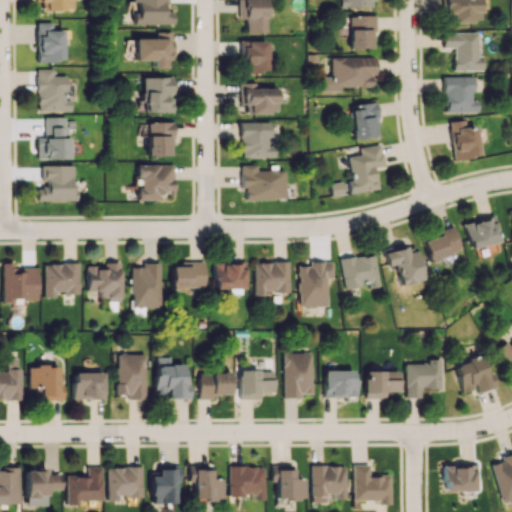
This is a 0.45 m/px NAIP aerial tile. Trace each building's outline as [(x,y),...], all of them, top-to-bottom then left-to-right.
[(72,10),(71,0),(36,0),(37,10),(72,10)] [(164,0),(130,0),(130,3),(133,3),(133,24),(171,23),(170,10),(165,10),(164,0)] [(244,33),(265,32),(263,0),(237,0),(237,19),(244,19),(244,33)] [(478,0),(441,0),(441,22),(478,22),(478,0)] [(375,16),(340,15),(340,37),(347,38),(346,48),(370,49),(370,30),(374,30),(375,16)] [(62,61),(61,22),(35,23),(35,61),(62,61)] [(132,39),(133,61),(149,60),(150,68),(169,67),(169,31),(154,32),(154,38),(132,39)] [(475,32),(440,33),(441,48),(451,48),(452,70),(481,70),(480,56),(476,56),(475,32)] [(265,41),(240,41),(240,72),(265,72),(265,41)] [(374,57),(329,57),(329,77),(316,77),(316,91),(339,91),(339,86),(370,86),(370,75),(374,75),(374,57)] [(65,75),(51,75),(52,69),(35,69),(35,111),(69,112),(69,100),(65,100),(65,75)] [(471,76),(442,77),(443,112),(476,111),(476,100),(471,100),(471,76)] [(171,96),(171,77),(140,77),(141,112),(170,112),(170,96),(171,96)] [(238,104),(245,105),(245,113),(275,113),(275,88),(255,88),(255,83),(238,83),(238,104)] [(373,137),(372,117),(375,117),(375,103),(349,104),(351,138),(373,137)] [(66,159),(66,117),(43,117),(43,138),(35,138),(35,159),(66,159)] [(474,125),(463,126),(463,120),(447,121),(451,159),(477,157),(474,125)] [(169,156),(169,121),(145,122),(145,156),(169,156)] [(268,122),(238,122),(239,157),(273,157),(272,146),(268,146),(268,122)] [(375,190),(373,168),(382,167),(379,145),(358,147),(359,155),(346,156),(349,181),(346,181),(347,193),(375,190)] [(171,164),(134,165),(135,177),(139,177),(139,186),(135,187),(135,200),(156,199),(156,192),(172,192),(171,164)] [(255,164),(239,165),(239,190),(243,189),(243,200),(284,199),(283,170),(255,171),(255,164)] [(72,165),(40,165),(40,188),(34,188),(35,201),(73,200),(72,165)] [(329,195),(341,194),(340,182),(328,183),(329,195)] [(498,243),(493,216),(462,222),(467,248),(498,243)] [(460,251),(452,226),(419,237),(427,262),(460,251)] [(380,248),(384,266),(393,264),(397,285),(421,280),(415,250),(406,252),(404,243),(380,248)] [(378,286),(373,253),(337,259),(342,288),(367,284),(367,288),(378,286)] [(169,287),(202,288),(203,261),(180,261),(180,267),(170,266),(169,287)] [(0,274),(0,302),(12,303),(12,299),(35,299),(35,269),(14,269),(14,263),(0,262),(0,274)] [(159,263),(141,262),(141,267),(130,267),(129,306),(158,307),(159,263)] [(252,262),(252,296),(263,296),(263,292),(287,291),(287,262),(252,262)] [(325,306),(324,278),(330,278),(330,262),(307,262),(307,266),(296,266),(296,306),(325,306)] [(42,297),(53,297),(53,293),(78,292),(77,263),(42,263),(42,297)] [(212,263),(212,289),(243,289),(243,263),(212,263)] [(118,264),(84,264),(85,291),(98,290),(98,300),(119,300),(118,264)] [(495,349),(511,367),(511,339),(507,344),(504,341),(495,349)] [(281,353),(282,398),(299,397),(299,394),(310,393),(310,353),(281,353)] [(143,399),(142,354),(114,354),(114,395),(126,395),(126,399),(143,399)] [(153,397),(188,397),(188,382),(181,382),(182,364),(169,364),(169,357),(153,357),(153,397)] [(474,392),(495,387),(491,371),(484,373),(479,357),(452,364),(459,392),(474,389),(474,392)] [(0,399),(20,399),(19,368),(16,368),(15,358),(5,358),(5,371),(0,370),(0,399)] [(403,398),(419,398),(419,388),(440,388),(439,359),(427,359),(427,363),(403,364),(403,398)] [(27,366),(27,386),(37,386),(37,399),(61,399),(61,383),(57,383),(56,365),(27,366)] [(237,399),(258,399),(258,392),(272,392),(271,370),(237,371),(237,399)] [(322,397),(353,397),(353,371),(322,370),(322,397)] [(363,398),(384,398),(384,392),(397,391),(397,370),(363,371),(363,398)] [(102,372),(71,372),(71,399),(102,399),(102,372)] [(228,395),(229,373),(196,372),(195,399),(210,399),(210,394),(228,395)] [(499,503),(511,499),(511,452),(499,456),(500,461),(489,464),(499,503)] [(220,499),(220,479),(208,479),(208,465),(186,466),(186,481),(191,481),(191,500),(220,499)] [(303,478),(291,478),(291,465),(268,465),(268,481),(273,481),(273,498),(302,499),(303,478)] [(343,466),(308,465),(307,502),(322,502),(322,499),(342,499),(343,466)] [(350,500),(375,500),(375,504),(387,504),(387,475),(366,476),(366,465),(349,465),(350,500)] [(443,491),(473,490),(473,465),(442,465),(443,491)] [(16,466),(0,466),(0,503),(17,503),(16,466)] [(99,500),(100,467),(85,466),(85,476),(63,476),(63,505),(75,505),(75,500),(99,500)] [(148,476),(148,504),(173,503),(172,482),(178,482),(178,466),(156,467),(156,476),(148,476)] [(261,466),(225,466),(226,495),(251,495),(251,499),(262,499),(261,466)] [(104,467),(104,501),(115,501),(115,496),(140,496),(140,467),(104,467)] [(44,505),(44,489),(59,490),(59,473),(44,473),(44,468),(23,468),(22,505),(44,505)]
